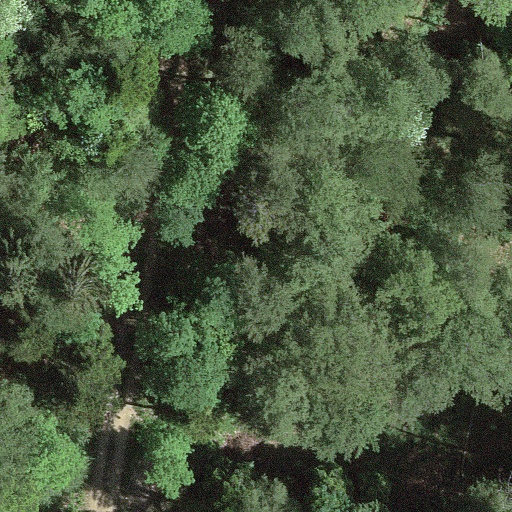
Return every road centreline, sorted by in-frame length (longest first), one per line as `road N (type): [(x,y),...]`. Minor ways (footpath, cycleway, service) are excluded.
road 1 (track): [(121,511),(340,207),(466,0)]
road 2 (track): [(114,511),(142,239),(192,0)]
